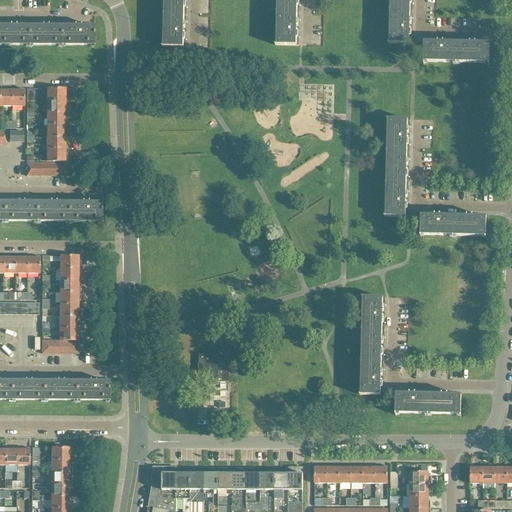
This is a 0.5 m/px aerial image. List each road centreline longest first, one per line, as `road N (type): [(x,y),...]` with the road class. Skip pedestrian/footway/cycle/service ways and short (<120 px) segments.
road 1 (residential): [(137,441),(450,442)]
road 2 (residential): [(501,385),(394,381),(394,303)]
road 3 (residential): [(511,208),(420,203),(418,121)]
road 4 (residential): [(137,428),(0,426)]
road 5 (residential): [(511,34),(420,31),(421,0)]
road 6 (residential): [(88,370),(87,248)]
road 7 (residential): [(501,385),(511,265)]
